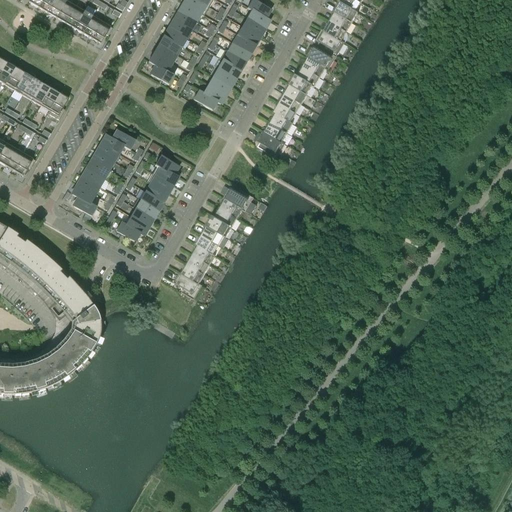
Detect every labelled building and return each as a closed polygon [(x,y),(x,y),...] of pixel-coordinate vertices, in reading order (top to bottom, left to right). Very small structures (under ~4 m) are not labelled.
[(31,0),(29,4),(38,9),(43,0),(31,0)] [(43,0),(38,9),(47,14),(55,0),(43,0)] [(62,0),(55,0),(47,14),(56,19),(66,2),(62,0)] [(203,17),(209,9),(193,0),(186,0),(183,5),(201,16),(203,17)] [(193,0),(209,9),(213,0),(193,0)] [(247,10),(251,12),(251,11),(265,19),(270,11),(252,0),(247,10)] [(361,4),(353,0),(340,0),(338,4),(340,5),(355,14),(356,13),(361,4)] [(66,2),(56,19),(65,24),(75,7),(66,2)] [(123,12),(125,8),(118,4),(115,8),(123,12)] [(201,16),(183,5),(179,14),(196,24),(201,16)] [(340,5),(335,14),(352,24),(358,14),(356,13),(355,14),(340,5)] [(75,7),(65,24),(73,30),(84,12),(75,7)] [(112,15),(119,19),(121,15),(114,11),(112,15)] [(269,21),(265,19),(251,11),(251,12),(247,20),(264,30),(269,21)] [(84,12),(73,30),(82,35),(92,17),(84,12)] [(191,32),(196,24),(179,14),(174,22),(191,32)] [(347,33),(352,24),(335,14),(329,23),(347,33)] [(92,17),(82,35),(91,40),(101,23),(92,17)] [(242,28),(259,38),(264,30),(247,20),(242,28)] [(187,41),(191,32),(174,22),(169,30),(187,41)] [(101,23),(91,40),(100,45),(106,36),(108,37),(113,29),(101,23)] [(341,42),(347,33),(329,23),(324,32),(341,42)] [(237,36),(254,47),(259,38),(242,28),(237,36)] [(182,49),(187,41),(169,30),(164,39),(182,49)] [(326,47),(324,51),(336,58),(345,44),(341,42),(324,32),(322,31),(316,41),(326,47)] [(254,47),(237,36),(232,45),(249,55),(250,54),(254,47)] [(177,57),(182,49),(164,39),(160,46),(159,47),(177,57)] [(232,45),(227,52),(227,53),(246,64),(251,55),(250,54),(249,55),(232,45)] [(153,55),(172,65),(177,57),(159,47),(160,46),(158,46),(153,55)] [(328,72),(336,58),(324,51),(322,54),(311,48),(305,59),(308,60),(325,70),(328,72)] [(222,61),(241,72),(246,64),(227,53),(227,52),(225,51),(219,60),(222,62),(222,61)] [(167,74),(167,73),(172,65),(153,55),(148,63),(155,68),(156,67),(167,74)] [(308,60),(303,69),(320,79),(325,70),(308,60)] [(222,61),(222,62),(217,70),(235,80),(234,81),(235,81),(241,72),(222,61)] [(6,64),(0,73),(0,83),(4,86),(15,69),(6,64)] [(156,67),(155,68),(151,76),(168,86),(174,77),(167,73),(167,74),(156,67)] [(15,69),(4,86),(13,91),(24,74),(15,69)] [(314,89),(320,79),(303,69),(298,77),(297,78),(312,87),(312,88),(314,89)] [(230,88),(234,81),(235,80),(217,70),(212,78),(230,88)] [(24,74),(13,91),(22,97),(32,79),(24,74)] [(295,76),(290,86),(307,96),(312,88),(312,87),(297,78),(298,77),(295,76)] [(207,86),(225,97),(230,88),(212,78),(207,86)] [(32,79),(22,97),(31,102),(41,84),(32,79)] [(41,84),(31,102),(40,107),(50,90),(41,84)] [(216,102),(216,103),(220,105),(225,97),(207,86),(203,94),(203,95),(216,102)] [(301,106),(307,96),(290,86),(284,96),(301,106)] [(49,112),(59,95),(50,90),(40,107),(48,112),(49,112)] [(211,111),(216,103),(216,102),(203,95),(203,94),(199,91),(193,101),(211,111)] [(49,112),(48,112),(47,114),(59,121),(65,111),(63,110),(68,100),(59,95),(49,112)] [(296,115),(301,106),(284,96),(279,105),(296,115)] [(290,124),(291,124),(296,115),(279,105),(273,115),(275,116),(275,115),(290,124)] [(275,116),(270,125),(287,135),(293,125),(291,124),(290,124),(275,115),(275,116)] [(282,143),(287,135),(270,125),(265,133),(282,143)] [(48,139),(51,135),(44,131),(41,135),(48,139)] [(124,147),(124,148),(130,152),(135,142),(118,132),(113,140),(112,141),(124,147)] [(282,143),(265,133),(262,132),(261,135),(256,142),(267,148),(264,152),(277,160),(285,145),(282,143)] [(101,145),(119,156),(124,148),(124,147),(112,141),(113,140),(107,136),(101,145)] [(37,141),(44,146),(47,142),(40,137),(37,141)] [(0,164),(5,167),(15,150),(6,145),(0,154),(0,164)] [(101,145),(97,154),(114,164),(119,156),(101,145)] [(24,155),(15,150),(5,167),(13,172),(24,155)] [(109,172),(110,172),(114,164),(97,154),(92,162),(109,172)] [(24,155),(13,172),(23,178),(28,168),(30,170),(35,162),(24,155)] [(155,166),(156,167),(157,166),(173,176),(178,167),(160,157),(155,166)] [(109,172),(92,162),(87,170),(105,181),(104,181),(107,183),(112,173),(110,172),(109,172)] [(178,179),(173,176),(157,166),(156,167),(152,175),(173,187),(178,179)] [(100,189),(104,181),(105,181),(87,170),(86,169),(81,178),(100,189)] [(168,196),(173,187),(152,175),(147,184),(149,185),(150,185),(167,195),(167,196),(168,196)] [(95,197),(100,189),(81,178),(76,187),(77,187),(95,197)] [(149,185),(145,193),(162,203),(167,196),(167,195),(150,185),(149,185)] [(90,206),(90,205),(95,197),(77,187),(72,196),(78,199),(90,206)] [(225,201),(242,211),(242,212),(245,213),(254,199),(241,192),(239,196),(229,190),(223,200),(225,201)] [(158,212),(162,203),(145,193),(140,201),(158,212)] [(97,209),(90,205),(90,206),(78,199),(73,207),(85,214),(91,218),(97,209)] [(135,210),(153,220),(158,212),(140,201),(138,199),(132,208),(135,210)] [(237,220),(242,212),(242,211),(225,201),(220,210),(237,220)] [(237,220),(220,210),(216,208),(210,217),(212,218),(229,228),(229,229),(231,230),(237,220)] [(148,228),(153,220),(135,210),(130,218),(148,228)] [(87,224),(91,218),(85,214),(82,221),(87,224)] [(143,237),(148,228),(130,218),(126,225),(125,226),(139,234),(138,235),(143,237)] [(207,228),(224,238),(229,229),(229,228),(212,218),(207,228)] [(125,226),(126,225),(121,223),(116,232),(134,243),(138,235),(139,234),(125,226)] [(0,395),(4,396),(12,396),(21,395),(29,394),(35,393),(40,391),(45,390),(49,388),(53,386),(57,384),(65,379),(72,374),(78,368),(83,364),(86,359),(90,354),(93,349),(96,344),(98,338),(99,333),(100,330),(100,327),(99,325),(99,322),(98,318),(96,315),(94,310),(92,307),(90,304),(83,295),(76,288),(69,280),(56,267),(44,257),(35,250),(25,242),(12,233),(2,227),(0,225),(0,395)] [(218,247),(224,238),(207,228),(201,237),(218,247)] [(213,256),(218,247),(201,237),(195,247),(198,248),(198,247),(213,256)] [(198,247),(198,248),(192,257),(210,267),(215,257),(213,256),(198,247)] [(204,276),(210,267),(192,257),(187,266),(204,276)] [(199,285),(204,276),(187,266),(182,275),(199,285)] [(202,287),(199,285),(182,275),(179,273),(173,284),(184,290),(181,294),(194,301),(202,287)]
